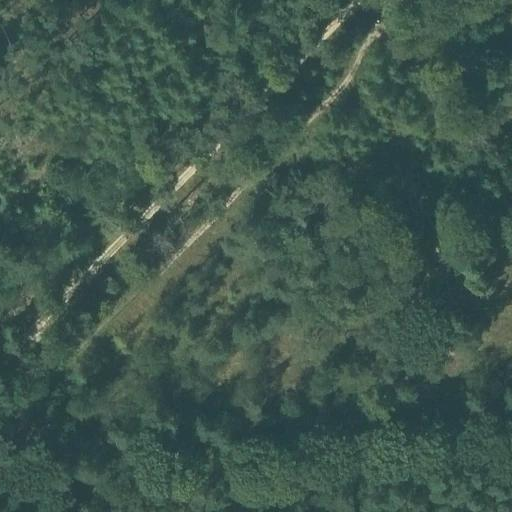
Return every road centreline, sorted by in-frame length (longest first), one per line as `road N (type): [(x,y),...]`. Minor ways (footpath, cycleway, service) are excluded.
road 1 (unknown): [(379,30),(365,42),(352,78),(0,436)]
road 2 (track): [(363,0),(0,363)]
